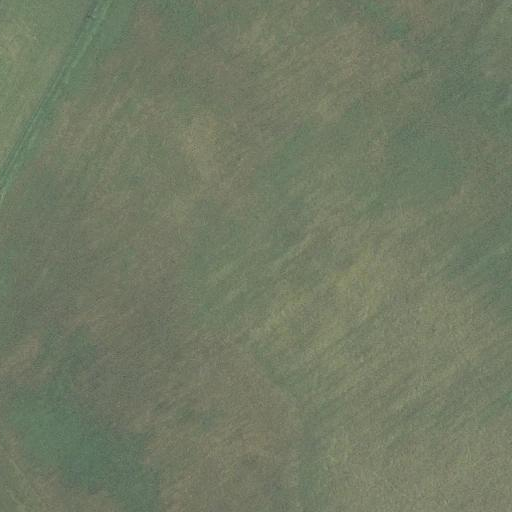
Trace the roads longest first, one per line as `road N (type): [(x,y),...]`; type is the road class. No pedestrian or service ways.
road 1 (track): [(0,479),(132,382),(345,0)]
road 2 (track): [(348,0),(511,93)]
